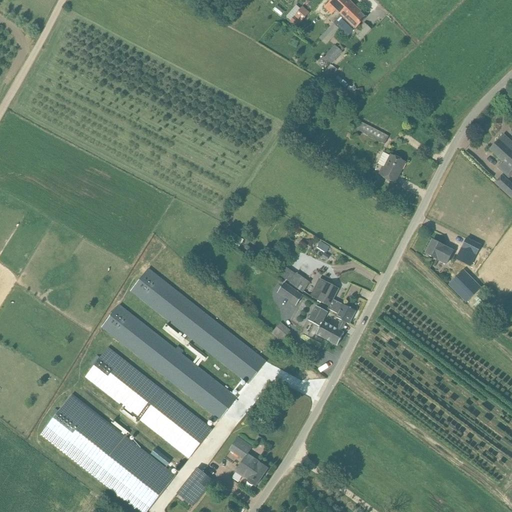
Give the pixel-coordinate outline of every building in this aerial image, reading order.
[(341,15),(352,3),(348,0),(331,0),(324,7),(332,15),(336,10),(341,15)] [(341,15),(334,22),(341,30),(341,31),(347,37),(367,17),(352,3),(341,15)] [(297,27),(305,17),(298,11),(290,21),(297,27)] [(364,23),(355,33),(362,39),(371,29),(364,23)] [(329,61),(330,63),(331,64),(333,61),(334,62),(342,53),(341,53),(344,49),(340,44),(337,47),(335,45),(326,55),(327,55),(324,59),(328,63),(329,61)] [(361,121),(356,130),(384,144),(389,136),(361,121)] [(511,142),(504,135),(490,150),(503,162),(497,168),(509,179),(511,176),(511,142)] [(391,155),(390,156),(383,153),(377,164),(383,167),(379,175),(395,183),(405,162),(391,155)] [(511,197),(511,184),(502,176),(495,183),(511,198),(511,197)] [(444,247),(433,241),(426,254),(438,260),(447,264),(453,251),(444,247)] [(461,248),(456,259),(471,267),(476,256),(461,248)] [(266,362),(259,356),(149,269),(131,291),(187,335),(185,338),(191,343),(193,340),(249,384),(266,362)] [(462,271),(450,284),(466,301),(479,290),(462,271)] [(310,283),(297,273),(291,283),(303,293),(310,283)] [(339,289),(327,282),(319,278),(311,296),(318,300),(318,301),(329,307),(328,309),(334,312),(333,314),(336,316),(336,317),(349,324),(356,311),(333,300),(339,289)] [(303,296),(285,283),(278,294),(296,307),(303,296)] [(220,420),(238,398),(182,354),(184,351),(178,347),(176,349),(120,305),(102,328),(220,420)] [(344,333),(324,322),(328,313),(316,307),(308,321),(320,327),(316,334),(337,346),(344,333)] [(290,331),(281,323),(272,333),(281,342),(290,331)] [(109,347),(85,378),(131,414),(129,417),(133,420),(135,416),(189,459),(213,429),(109,347)] [(147,511),(175,477),(72,395),(40,435),(137,511),(147,511)] [(253,447),(241,440),(246,432),(241,428),(236,436),(238,437),(230,450),(244,459),(235,472),(248,480),(247,481),(256,487),(268,468),(257,461),(258,460),(257,459),(256,460),(248,454),(253,447)] [(197,468),(177,493),(193,507),(214,481),(197,468)]
